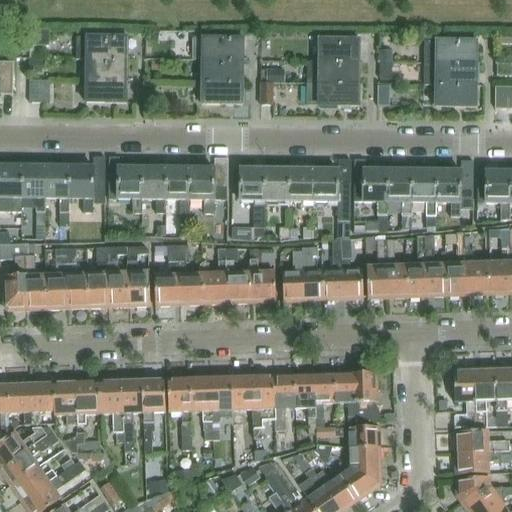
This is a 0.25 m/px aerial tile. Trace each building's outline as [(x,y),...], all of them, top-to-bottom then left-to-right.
[(32,32),(31,49),(43,50),(44,33),(32,32)] [(441,35),(441,43),(476,43),(476,35),(441,35)] [(511,36),(500,36),(500,46),(511,45),(511,36)] [(15,37),(15,45),(19,49),(27,49),(27,37),(15,37)] [(127,40),(127,39),(125,39),(89,38),(76,38),(75,61),(88,61),(127,61),(127,60),(126,60),(126,40),(127,40)] [(203,61),(203,62),(243,62),(242,62),(242,41),(243,41),(243,40),(242,40),(206,40),(202,40),(202,41),(206,41),(206,61),(203,61)] [(319,63),(359,64),(359,63),(358,63),(358,43),(360,43),(360,42),(352,42),(351,42),(324,41),(319,41),(319,42),(320,42),(320,63),(319,63)] [(424,65),(477,65),(475,65),(476,44),(477,44),(477,43),(476,43),(441,43),(424,42),(424,65)] [(380,52),(380,63),(391,64),(391,52),(380,52)] [(29,60),(28,73),(42,74),(43,61),(29,60)] [(127,61),(88,61),(90,61),(90,82),(126,82),(126,62),(127,62),(127,61)] [(243,62),(203,62),(203,63),(206,63),(206,83),(241,83),(242,63),(243,63),(243,62)] [(0,96),(13,96),(13,64),(0,63),(0,96)] [(307,63),(307,85),(319,85),(359,86),(359,85),(358,85),(358,64),(359,64),(319,63),(307,63)] [(151,64),(151,72),(159,72),(160,64),(151,64)] [(380,65),(380,81),(391,81),(391,65),(380,65)] [(477,65),(424,65),(424,87),(435,87),(476,87),(476,86),(475,86),(475,66),(477,66),(477,65)] [(511,65),(496,65),(496,78),(511,78),(511,65)] [(266,84),(274,84),(285,84),(285,72),(266,71),(266,84)] [(50,81),(29,81),(29,104),(50,105),(50,81)] [(126,82),(90,82),(86,82),(85,104),(87,104),(87,103),(105,103),(105,105),(126,105),(126,104),(125,104),(126,83),(127,83),(127,82),(126,82)] [(241,83),(206,83),(201,83),(201,106),(202,106),(202,104),(220,104),(220,106),(242,106),(242,105),(241,105),(241,85),(242,85),(242,84),(241,83)] [(274,84),(266,84),(260,84),(259,107),(273,107),(274,84)] [(318,106),(318,107),(319,107),(319,106),(337,106),(337,108),(359,108),(359,107),(358,107),(358,86),(359,86),(319,85),(307,85),(307,106),(318,106)] [(377,88),(377,108),(389,108),(389,94),(397,94),(397,85),(379,85),(379,88),(377,88)] [(476,88),(476,87),(435,87),(435,109),(436,109),(436,107),(454,107),(454,109),(476,109),(476,108),(475,108),(475,88),(476,88)] [(495,88),(495,110),(511,110),(511,88),(495,88)] [(104,206),(105,159),(93,159),(93,169),(70,169),(69,201),(84,201),(83,215),(93,215),(93,206),(104,206)] [(119,159),(109,159),(108,202),(132,202),(132,216),(142,216),(142,202),(143,169),(119,169),(119,159)] [(227,189),(228,160),(214,160),(214,170),(191,170),(190,203),(204,203),(203,216),(213,216),(213,203),(227,203),(227,189)] [(350,236),(350,199),(351,162),(338,162),(338,172),(314,171),(313,204),(338,205),(338,223),(340,223),(339,236),(350,236)] [(354,162),(354,182),(362,182),(362,172),(365,172),(365,162),(364,162),(354,162)] [(461,211),(473,211),(473,163),(461,163),(461,173),(436,173),(436,206),(450,206),(450,218),(461,218),(461,211)] [(0,214),(22,215),(23,201),(23,168),(0,167),(0,214)] [(45,215),(46,201),(46,168),(23,168),(23,201),(36,201),(35,215),(45,215)] [(69,201),(70,169),(46,168),(46,201),(60,201),(59,215),(69,215),(69,201)] [(143,169),(142,202),(156,203),(155,216),(166,216),(166,203),(167,170),(143,169)] [(191,170),(167,170),(166,203),(180,203),(180,216),(190,216),(190,203),(191,170)] [(265,204),(265,171),(240,171),(239,203),(253,203),(253,230),(254,230),(264,230),(264,204),(265,204)] [(265,171),(265,204),(289,204),(289,171),(265,171)] [(289,171),(289,204),(313,204),(314,171),(289,171)] [(387,206),(387,172),(365,172),(362,172),(362,182),(362,189),(354,189),(354,204),(362,204),(362,205),(378,205),(377,218),(387,218),(387,206)] [(412,172),(387,172),(387,206),(401,206),(401,218),(411,218),(412,206),(412,172)] [(436,218),(436,206),(436,173),(412,172),(412,206),(426,206),(426,218),(436,218)] [(500,206),(500,223),(510,222),(510,207),(511,173),(485,173),(485,206),(500,206)] [(69,215),(59,215),(59,229),(69,229),(69,215)] [(190,216),(180,216),(179,239),(190,239),(190,216)] [(387,218),(377,218),(378,235),(387,233),(387,218)] [(411,218),(401,218),(401,231),(411,231),(411,218)] [(426,218),(426,230),(436,229),(436,218),(426,218)] [(45,228),(36,227),(35,241),(45,242),(45,228)] [(157,228),(157,238),(165,238),(165,228),(157,228)] [(289,229),(279,229),(279,239),(289,239),(289,229)] [(303,229),(303,240),(313,240),(314,229),(303,229)] [(254,230),(254,239),(264,239),(264,230),(254,230)] [(509,232),(501,232),(501,250),(510,250),(509,237),(509,232)] [(9,234),(0,234),(0,246),(9,247),(9,234)] [(464,240),(464,234),(456,235),(457,252),(464,251),(464,240)] [(425,253),(434,252),(433,237),(425,238),(425,253)] [(366,269),(367,299),(368,299),(368,301),(382,300),(382,298),(387,298),(385,241),(385,238),(376,239),(377,252),(377,268),(366,269)] [(418,267),(406,267),(407,300),(422,299),(421,297),(427,297),(425,253),(425,238),(417,239),(418,267)] [(365,240),(365,252),(377,252),(376,239),(365,240)] [(394,240),(385,241),(387,298),(392,298),(392,300),(407,300),(406,267),(394,268),(394,240)] [(464,251),(473,251),(473,248),(472,248),(472,240),(464,240),(464,251)] [(333,242),(334,272),(323,272),(324,303),(338,302),(337,300),(343,300),(341,242),(333,242)] [(363,291),(363,270),(351,270),(351,261),(342,261),(341,242),(343,300),(348,300),(348,302),(363,301),(363,291)] [(28,246),(9,247),(0,246),(0,261),(14,261),(15,277),(4,277),(5,308),(9,311),(26,311),(24,258),(28,258),(28,246)] [(154,277),(155,296),(155,306),(156,306),(156,308),(174,308),(174,306),(179,305),(177,247),(167,248),(167,265),(170,265),(170,277),(154,277)] [(203,307),(202,276),(186,276),(186,264),(189,264),(188,247),(177,247),(179,305),(185,305),(185,307),(203,307)] [(146,248),(126,249),(127,257),(126,257),(126,265),(138,265),(138,258),(149,258),(149,252),(146,248)] [(97,274),(86,275),(88,311),(103,310),(103,308),(108,308),(106,249),(96,250),(97,274)] [(115,258),(126,257),(127,257),(126,249),(106,249),(108,308),(114,308),(114,310),(129,309),(129,307),(127,274),(126,274),(118,274),(118,265),(116,265),(115,258)] [(292,273),(282,274),(283,304),(298,304),(298,302),(304,301),(302,253),(302,250),(293,251),(293,252),(294,273),(292,273)] [(318,259),(318,250),(302,250),(302,253),(304,301),(309,301),(309,303),(324,303),(323,272),(314,272),(313,259),(318,259)] [(489,264),(488,264),(489,295),(490,295),(492,295),(492,297),(506,296),(506,294),(511,294),(510,250),(501,250),(502,264),(489,264)] [(65,251),(65,266),(67,309),(73,309),(73,311),(88,311),(86,275),(77,275),(77,251),(65,251)] [(218,275),(202,276),(203,307),(222,306),(222,304),(227,304),(225,251),(217,251),(218,275)] [(251,305),(251,303),(250,274),(249,274),(234,275),(234,263),(236,263),(236,251),(225,251),(227,304),(232,304),(232,306),(251,305)] [(274,274),(264,274),(259,274),(258,269),(275,268),(274,251),(249,251),(249,256),(253,255),(253,262),(249,262),(249,274),(250,274),(251,303),(256,303),(256,305),(275,304),(275,302),(274,274)] [(464,251),(457,252),(457,266),(445,266),(446,298),(461,298),(461,296),(466,296),(464,251)] [(473,251),(464,251),(466,296),(471,296),(471,298),(485,297),(485,295),(489,295),(488,264),(484,265),(474,265),(473,251)] [(425,253),(427,297),(432,297),(432,299),(446,298),(445,266),(434,266),(434,252),(425,253)] [(47,312),(45,276),(36,276),(35,257),(28,258),(24,258),(26,311),(32,311),(32,313),(47,312)] [(126,265),(126,274),(127,274),(129,307),(134,307),(134,309),(150,308),(149,306),(150,306),(149,273),(138,273),(138,265),(126,265)] [(67,309),(65,266),(55,266),(55,276),(45,276),(47,312),(62,312),(62,310),(67,309)] [(511,404),(511,368),(501,369),(501,371),(496,371),(496,369),(494,369),(495,405),(495,414),(506,414),(506,405),(511,404)] [(475,371),(477,430),(486,430),(485,405),(495,405),(494,369),(480,369),(480,371),(475,371)] [(455,418),(455,431),(477,430),(475,371),(469,372),(469,370),(454,370),(454,372),(453,372),(454,405),(466,404),(466,418),(455,418)] [(375,404),(376,404),(375,375),(379,375),(379,373),(360,373),(360,375),(354,376),(356,417),(357,425),(379,424),(379,410),(375,411),(375,404)] [(314,377),(316,430),(324,430),(323,406),(336,406),(334,374),(319,375),(319,377),(314,377)] [(349,374),(334,374),(336,406),(348,406),(348,418),(356,417),(354,376),(351,376),(349,376),(349,374)] [(316,436),(316,430),(314,377),(309,377),(309,375),(294,376),(295,408),(307,407),(308,436),(316,436)] [(257,379),(252,379),(254,441),(262,440),(261,422),(274,422),(274,412),(273,378),(272,376),(257,377),(257,379)] [(285,433),(285,408),(295,408),(294,376),(279,376),(279,378),(273,378),(274,412),(274,422),(275,433),(277,433),(285,433)] [(246,377),(230,378),(232,413),(245,413),(246,441),(254,441),(252,379),(246,379),(246,377)] [(215,380),(210,380),(212,424),(219,424),(220,424),(220,414),(232,413),(230,378),(215,378),(215,380)] [(168,382),(167,382),(168,415),(182,415),(182,424),(181,426),(182,453),(192,452),(192,443),(191,415),(189,381),(183,381),(183,379),(168,380),(168,382)] [(189,379),(189,381),(191,415),(202,414),(202,433),(204,433),(204,443),(212,442),(212,432),(212,431),(212,424),(210,380),(204,381),(204,379),(189,379)] [(143,383),(143,416),(144,444),(144,456),(152,456),(152,433),(154,433),(154,416),(165,415),(164,382),(163,382),(163,380),(148,381),(148,383),(143,383)] [(143,416),(143,383),(143,381),(127,381),(127,383),(121,383),(123,436),(123,446),(124,455),(134,455),(132,416),(143,416)] [(80,385),(75,385),(76,427),(87,427),(87,418),(98,418),(97,384),(96,384),(96,382),(80,383),(80,385)] [(123,436),(121,383),(116,384),(116,382),(101,382),(101,384),(100,384),(102,417),(113,417),(113,436),(116,436),(123,436)] [(69,383),(54,384),(55,416),(54,416),(54,417),(54,419),(66,419),(66,427),(76,427),(75,385),(69,385),(69,383)] [(30,387),(32,426),(40,426),(40,416),(54,416),(55,416),(54,384),(36,384),(36,386),(30,387)] [(0,417),(1,417),(1,428),(9,428),(8,417),(7,387),(2,388),(2,386),(0,385),(0,417)] [(7,385),(7,387),(8,417),(23,417),(24,426),(32,426),(30,387),(25,387),(25,385),(7,385)] [(495,414),(496,429),(508,429),(508,414),(506,414),(495,414)] [(394,415),(384,415),(385,425),(394,424),(394,415)] [(356,417),(348,418),(348,426),(351,426),(357,425),(356,417)] [(379,430),(379,428),(324,430),(316,430),(316,436),(316,439),(348,439),(349,450),(380,449),(379,435),(377,435),(377,430),(379,430)] [(15,434),(0,444),(0,469),(34,445),(34,446),(53,433),(50,429),(32,430),(35,434),(21,443),(15,434)] [(212,431),(212,432),(212,442),(220,442),(219,431),(212,431)] [(59,443),(53,433),(34,446),(34,445),(0,469),(3,474),(2,475),(10,487),(38,468),(32,458),(39,453),(43,454),(59,443)] [(285,433),(277,433),(277,442),(288,442),(288,434),(288,433),(285,433)] [(488,445),(487,433),(455,434),(456,435),(454,435),(454,450),(456,450),(456,455),(500,454),(509,453),(509,447),(509,444),(488,445)] [(85,446),(85,436),(76,436),(76,439),(77,446),(85,446)] [(73,454),(74,455),(78,455),(77,446),(76,439),(63,443),(72,455),(73,454)] [(317,447),(317,451),(330,457),(333,448),(317,447)] [(345,465),(346,466),(379,483),(379,465),(381,464),(380,449),(349,450),(349,460),(347,460),(345,465)] [(317,451),(311,453),(318,459),(326,466),(331,458),(330,457),(317,451)] [(212,452),(204,452),(204,460),(212,460),(212,452)] [(266,452),(255,453),(255,462),(266,462),(266,452)] [(311,453),(302,455),(309,465),(318,459),(311,453)] [(500,454),(456,455),(456,461),(454,461),(455,476),(457,476),(457,477),(489,476),(488,465),(501,464),(500,454)] [(104,455),(78,455),(74,455),(80,464),(80,463),(82,466),(98,466),(103,473),(112,466),(104,455)] [(316,476),(309,465),(302,455),(292,458),(308,481),(299,487),(316,511),(340,511),(317,476),(316,476)] [(72,461),(62,468),(65,473),(75,467),(72,461)] [(46,511),(61,502),(55,493),(86,472),(82,466),(80,463),(80,464),(75,467),(65,473),(57,479),(23,502),(26,507),(24,508),(27,511),(46,511)] [(271,465),(258,469),(259,470),(265,478),(275,471),(272,466),(271,465)] [(379,483),(346,466),(344,470),(346,473),(340,478),(358,503),(370,494),(369,493),(379,486),(379,483)] [(38,468),(10,487),(19,500),(20,499),(23,502),(57,479),(52,472),(44,477),(38,468)] [(255,471),(240,475),(240,476),(248,488),(261,479),(255,471)] [(311,511),(305,502),(297,507),(295,504),(295,500),(275,471),(265,478),(276,494),(287,511),(311,511)] [(193,472),(174,473),(175,484),(189,483),(194,483),(194,482),(193,472)] [(323,472),(317,476),(340,511),(341,511),(345,509),(346,511),(358,503),(340,478),(332,483),(331,484),(323,472)] [(236,477),(221,481),(230,494),(242,486),(236,477)] [(490,479),(467,481),(457,481),(455,481),(456,497),(458,497),(458,498),(463,504),(465,502),(503,501),(510,497),(511,497),(511,489),(492,490),(490,487),(490,479)] [(169,494),(168,480),(157,481),(157,485),(146,486),(147,502),(169,494)] [(209,481),(201,486),(211,500),(220,493),(211,480),(209,481)] [(100,490),(111,507),(120,501),(109,484),(100,490)] [(135,505),(124,511),(171,511),(179,506),(170,494),(169,494),(147,502),(135,505)] [(287,511),(276,494),(268,500),(275,511),(287,511)] [(105,504),(100,497),(78,511),(68,511),(65,506),(56,511),(94,511),(95,511),(94,511),(105,504)] [(503,501),(465,502),(463,504),(468,511),(507,511),(504,507),(507,506),(503,501)]
